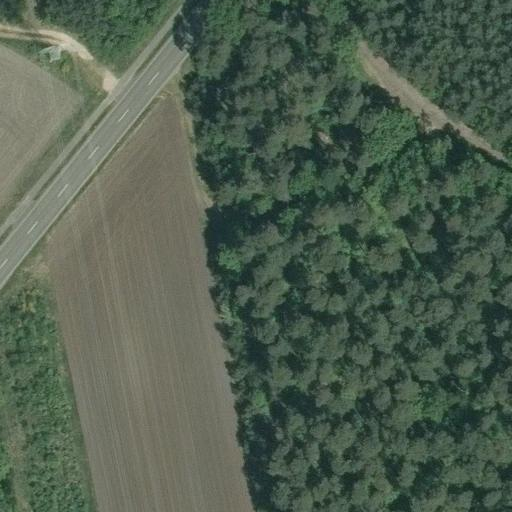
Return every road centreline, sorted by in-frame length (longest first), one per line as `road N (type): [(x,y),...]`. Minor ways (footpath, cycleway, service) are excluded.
road 1 (tertiary): [(212,0),(0,264)]
road 2 (track): [(358,0),(415,104),(511,181)]
road 3 (track): [(0,31),(66,40),(133,98)]
